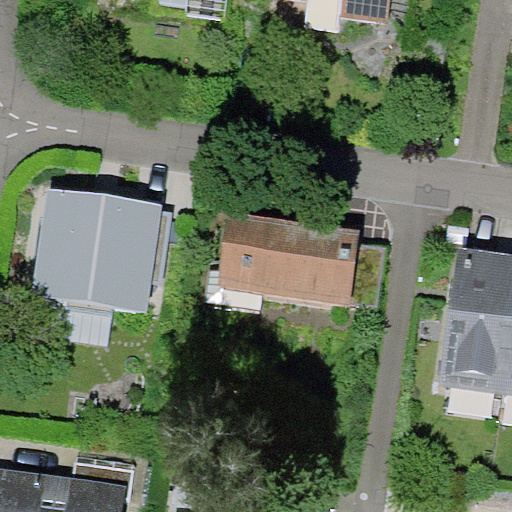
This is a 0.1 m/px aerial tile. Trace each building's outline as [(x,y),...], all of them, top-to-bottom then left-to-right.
[(391,0),(299,0),(308,1),(304,29),(337,33),(339,18),(388,24),(391,0)] [(160,223),(41,207),(26,314),(145,331),(160,223)] [(382,256),(223,229),(211,304),(342,327),(345,311),(372,316),(382,256)] [(438,380),(502,390),(511,320),(511,253),(459,245),(438,380)] [(511,320),(502,390),(511,391),(511,320)] [(66,489),(0,478),(0,511),(116,511),(117,511),(129,511),(134,479),(69,469),(66,489)]
